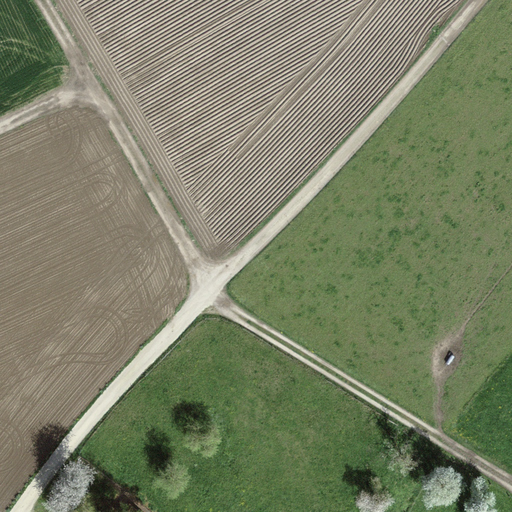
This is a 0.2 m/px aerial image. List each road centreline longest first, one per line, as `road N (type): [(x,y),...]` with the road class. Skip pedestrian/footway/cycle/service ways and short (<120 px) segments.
road 1 (track): [(480,0),(316,183),(204,292)]
road 2 (track): [(511,474),(204,292)]
road 3 (track): [(60,0),(204,292)]
road 4 (track): [(204,292),(21,511)]
